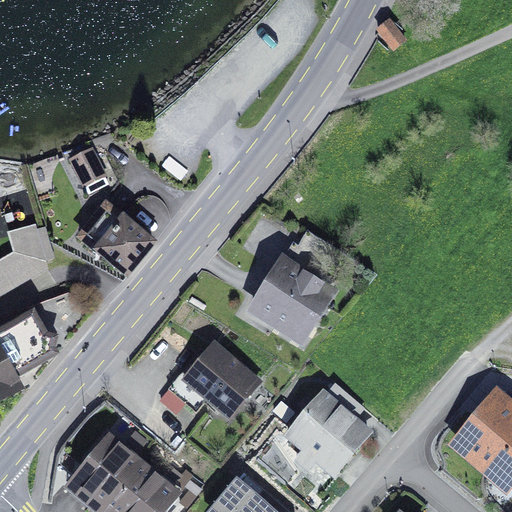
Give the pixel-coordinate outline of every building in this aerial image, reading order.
[(406,42),(390,22),(375,34),(391,54),(406,42)] [(92,152),(73,161),(86,188),(105,178),(92,152)] [(154,246),(106,208),(81,240),(128,278),(154,246)] [(0,287),(43,262),(34,230),(13,236),(19,256),(0,267),(0,287)] [(270,288),(255,313),(301,341),(337,284),(324,277),(339,253),(309,234),(274,290),(270,288)] [(0,401),(32,383),(91,313),(69,294),(7,317),(0,320),(0,401)] [(182,377),(170,392),(196,414),(208,400),(230,418),(258,384),(215,349),(187,382),(182,377)] [(324,397),(290,438),(334,475),(369,434),(324,397)] [(511,415),(499,404),(463,447),(506,482),(511,475),(511,415)] [(96,503),(133,460),(110,441),(74,484),(96,503)] [(133,460),(96,503),(107,511),(165,511),(177,497),(133,460)] [(274,511),(237,481),(211,511),(274,511)]
